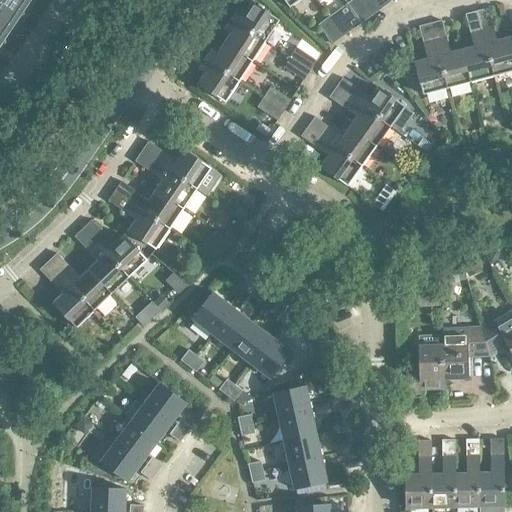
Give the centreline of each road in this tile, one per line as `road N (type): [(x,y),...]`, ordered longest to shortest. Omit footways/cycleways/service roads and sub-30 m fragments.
road 1 (residential): [(373,419),(363,279),(330,211),(267,169)]
road 2 (residential): [(472,0),(405,17),(340,63),(267,169)]
road 3 (unclassified): [(0,288),(87,206),(162,97)]
road 4 (tertiary): [(0,236),(53,189),(132,77)]
road 5 (residential): [(373,419),(511,411)]
road 6 (residential): [(267,169),(162,97)]
